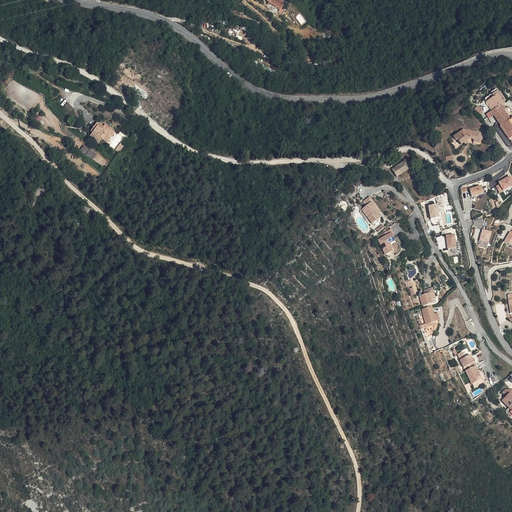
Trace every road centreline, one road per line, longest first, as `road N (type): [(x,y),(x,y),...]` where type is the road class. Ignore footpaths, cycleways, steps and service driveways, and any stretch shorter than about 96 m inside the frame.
road 1 (track): [(0,112),(132,244),(252,285),(290,314),(356,465),(356,511)]
road 2 (track): [(446,181),(416,150),(244,162),(194,151),(98,80),(0,37)]
road 3 (secondary): [(511,54),(383,95),(288,99),(251,89),(169,22),(64,0)]
road 4 (residential): [(335,160),(396,179),(485,333),(511,362)]
